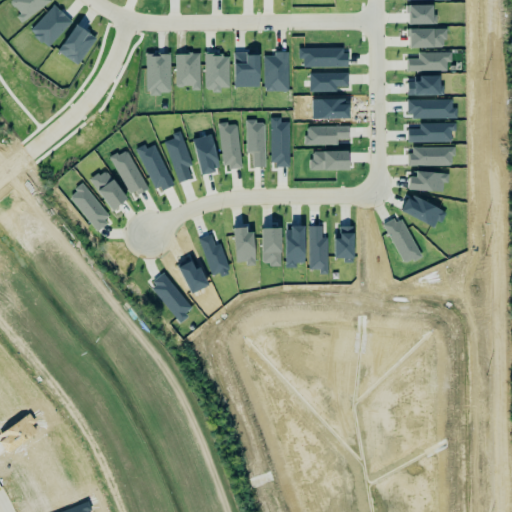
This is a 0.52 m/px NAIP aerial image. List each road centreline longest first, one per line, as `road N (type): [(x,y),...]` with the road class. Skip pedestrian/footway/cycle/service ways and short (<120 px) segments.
road 1 (residential): [(130,245),(190,208),(224,199),(356,195),(371,187),(374,0)]
road 2 (residential): [(94,0),(147,23),(375,20)]
road 3 (residential): [(125,18),(97,87),(0,175)]
